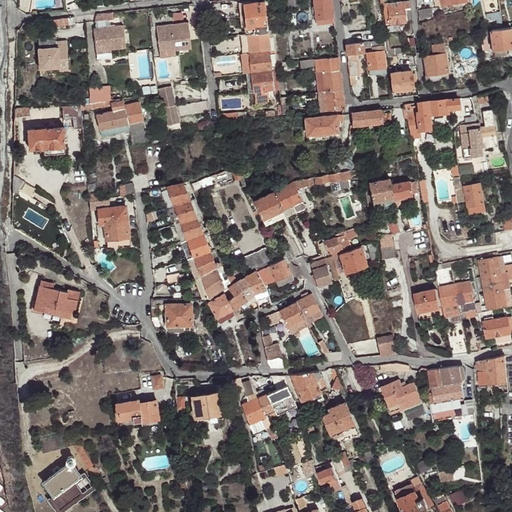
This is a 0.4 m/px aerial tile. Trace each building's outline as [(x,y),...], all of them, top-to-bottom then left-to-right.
[(296,8),(294,0),(282,0),(284,9),(296,8)] [(333,15),(331,0),(313,0),(316,18),(333,15)] [(401,1),(384,3),(385,11),(386,17),(386,22),(390,21),(390,24),(407,22),(407,19),(412,19),(409,0),(401,1)] [(245,4),(247,4),(247,1),(239,2),(240,15),(245,14),(245,4)] [(265,2),(247,4),(245,4),(245,14),(247,27),(267,25),(265,2)] [(431,17),(430,8),(417,10),(418,18),(431,17)] [(156,26),(158,48),(174,46),(174,48),(191,46),(188,22),(156,26)] [(91,27),(94,50),(109,48),(125,46),(122,24),(91,27)] [(243,27),(244,34),(247,34),(267,31),(267,25),(247,27),(243,27)] [(511,30),(511,27),(492,30),(493,36),(495,55),(511,53),(511,30)] [(346,30),(348,41),(370,38),(369,32),(362,33),(362,28),(346,30)] [(480,31),(481,38),(486,37),(493,36),(492,30),(480,31)] [(247,34),(249,53),(269,50),(269,47),(268,35),(267,31),(247,34)] [(240,35),(242,53),(249,53),(247,34),(244,34),(240,35)] [(416,45),(414,34),(408,35),(409,46),(416,45)] [(35,37),(36,47),(54,46),(54,40),(53,36),(35,37)] [(405,51),(405,47),(389,49),(388,37),(385,37),(385,39),(386,49),(387,53),(405,51)] [(54,46),(36,47),(37,68),(55,66),(55,69),(67,68),(65,39),(54,40),(54,46)] [(373,69),(386,67),(384,50),(386,49),(385,39),(364,42),(364,47),(375,46),(376,50),(368,51),(369,69),(373,69)] [(356,53),(365,52),(364,47),(364,42),(346,44),(347,54),(356,53)] [(174,46),(158,48),(159,56),(175,54),(174,48),(174,46)] [(249,53),(251,73),(271,70),(271,68),(270,53),(269,50),(249,53)] [(241,54),(243,74),(246,73),(251,73),(249,53),(242,53),(241,54)] [(347,54),(348,62),(357,61),(356,53),(347,54)] [(425,56),(427,76),(449,73),(447,61),(446,57),(446,53),(431,55),(425,56)] [(339,69),(338,57),(321,59),(322,71),(339,69)] [(322,71),(321,59),(300,61),(301,65),(312,64),(316,63),(317,72),(322,71)] [(348,62),(349,69),(355,68),(356,76),(358,75),(357,61),(348,62)] [(342,89),(339,69),(322,71),(324,91),(342,89)] [(271,70),(251,73),(253,92),(266,91),(273,90),(272,73),(271,70)] [(413,84),(412,73),(411,71),(391,73),(393,90),(393,91),(392,92),(394,93),(395,92),(395,91),(412,89),(412,90),(413,91),(415,90),(415,89),(413,88),(413,84)] [(449,73),(427,76),(428,81),(450,78),(449,73)] [(91,85),(92,102),(111,99),(111,85),(91,85)] [(171,89),(157,92),(165,127),(179,124),(171,89)] [(344,109),(342,89),(324,91),(326,110),(344,109)] [(268,102),(266,91),(253,92),(254,103),(268,102)] [(486,93),(475,96),(479,105),(489,102),(486,93)] [(92,102),(85,103),(85,108),(113,104),(112,101),(111,99),(92,102)] [(458,99),(446,100),(447,110),(459,109),(458,99)] [(112,101),(113,104),(114,109),(96,113),(100,128),(114,125),(143,119),(139,101),(123,105),(122,100),(112,101)] [(446,100),(428,102),(429,114),(448,112),(447,110),(446,100)] [(416,111),(406,112),(410,133),(411,137),(419,137),(419,129),(430,128),(429,114),(428,102),(418,103),(419,111),(416,111)] [(73,127),(82,126),(81,112),(80,103),(62,104),(63,117),(72,117),(73,127)] [(14,108),(14,116),(29,115),(29,112),(29,108),(29,107),(14,108)] [(463,149),(472,148),(473,155),(483,154),(481,146),(496,144),(491,109),(481,110),(483,126),(480,127),(480,124),(469,125),(470,134),(461,135),(463,149)] [(381,110),(351,112),(352,125),(390,122),(389,113),(381,113),(381,110)] [(336,115),(305,118),(306,135),(338,131),(336,115)] [(145,125),(143,119),(114,125),(116,132),(145,125)] [(44,147),(65,145),(64,125),(58,126),(57,123),(48,124),(48,127),(43,127),(43,124),(33,125),(34,128),(28,128),(30,148),(44,147)] [(116,132),(114,125),(100,128),(101,135),(116,132)] [(66,153),(65,145),(44,147),(44,155),(66,153)] [(370,166),(362,168),(363,175),(392,167),(390,160),(370,166)] [(242,178),(238,169),(232,172),(236,181),(240,179),(242,178)] [(349,170),(315,177),(315,181),(316,185),(338,180),(348,179),(350,178),(349,170)] [(199,181),(201,187),(213,184),(210,176),(199,180),(199,181)] [(454,177),(458,196),(462,196),(463,202),(466,201),(467,209),(470,208),(469,206),(485,203),(482,183),(473,184),(473,180),(465,182),(467,193),(462,194),(459,176),(454,177)] [(315,177),(292,181),(293,183),(294,183),(296,188),(313,185),(313,181),(315,181),(315,177)] [(391,184),(391,183),(390,178),(369,182),(375,209),(395,205),(391,184)] [(350,187),(348,179),(338,180),(339,189),(350,187)] [(409,180),(391,184),(395,205),(413,201),(409,180)] [(67,183),(68,195),(85,193),(84,182),(67,183)] [(117,183),(120,195),(126,194),(124,185),(123,182),(117,183)] [(190,199),(183,182),(167,186),(168,189),(174,204),(190,199)] [(124,185),(126,194),(127,194),(134,193),(133,183),(124,185)] [(274,192),(283,210),(293,206),(302,201),(296,188),(294,183),(293,183),(274,192)] [(88,187),(89,201),(101,199),(100,196),(93,197),(92,192),(91,189),(98,187),(98,185),(88,187)] [(168,206),(174,204),(168,189),(162,190),(168,206)] [(266,218),(283,210),(274,192),(254,201),(263,220),(266,218)] [(101,199),(89,201),(89,207),(103,204),(103,198),(101,199)] [(196,216),(190,199),(174,204),(175,207),(180,222),(196,216)] [(302,201),(293,206),(295,211),(296,211),(297,212),(303,209),(303,207),(305,207),(302,201)] [(486,210),(485,203),(469,206),(470,208),(470,213),(486,210)] [(105,222),(107,238),(107,239),(108,246),(130,243),(125,205),(98,209),(99,223),(105,222)] [(286,216),(286,217),(296,213),(295,211),(293,206),(283,210),(286,216)] [(175,224),(180,222),(175,207),(169,209),(175,224)] [(269,224),(286,216),(283,210),(266,218),(269,224)] [(203,233),(196,216),(180,222),(187,239),(203,233)] [(511,216),(502,218),(504,229),(511,227),(511,216)] [(96,239),(107,238),(105,222),(99,223),(94,223),(96,239)] [(187,239),(180,222),(175,224),(181,241),(187,239)] [(469,224),(463,225),(465,237),(471,236),(469,224)] [(340,243),(342,249),(347,247),(351,246),(349,239),(357,235),(354,227),(336,234),(337,237),(340,243)] [(497,251),(510,249),(508,231),(495,233),(497,251)] [(379,234),(380,242),(393,239),(392,232),(379,234)] [(209,251),(203,233),(187,239),(194,257),(209,251)] [(327,251),(328,253),(331,252),(326,241),(337,237),(336,234),(328,237),(327,236),(321,238),(327,251)] [(326,241),(331,252),(342,249),(340,243),(337,237),(326,241)] [(194,257),(187,239),(181,241),(182,245),(188,259),(194,257)] [(379,260),(376,241),(371,242),(374,261),(379,260)] [(394,243),(380,246),(382,257),(396,254),(394,243)] [(282,250),(284,255),(285,255),(289,261),(289,260),(296,259),(290,246),(282,250)] [(362,250),(361,246),(340,252),(346,271),(349,270),(363,266),(366,265),(362,250)] [(245,258),(251,270),(254,269),(267,263),(271,261),(265,249),(245,258)] [(216,268),(209,251),(194,257),(201,276),(216,268)] [(168,253),(156,257),(158,265),(170,262),(168,253)] [(271,261),(267,263),(268,265),(283,258),(287,266),(292,263),(289,260),(289,261),(285,255),(284,255),(271,261)] [(483,277),(502,273),(499,256),(480,260),(483,277)] [(201,276),(194,257),(188,259),(195,279),(201,276)] [(283,258),(268,265),(271,270),(275,280),(290,273),(287,266),(283,258)] [(470,264),(474,263),(474,259),(473,258),(450,262),(452,267),(452,268),(453,268),(453,270),(458,269),(458,267),(465,265),(464,263),(469,263),(470,264)] [(267,263),(254,269),(255,271),(258,276),(260,280),(263,286),(275,280),(271,270),(268,265),(267,263)] [(294,266),(292,263),(287,266),(290,273),(293,279),(294,280),(303,276),(302,275),(297,267),(294,266)] [(327,265),(313,269),(317,286),(332,282),(327,265)] [(365,272),(363,266),(349,270),(350,276),(365,272)] [(224,287),(216,268),(201,276),(209,298),(224,287)] [(226,271),(224,272),(230,283),(234,280),(229,270),(226,271)] [(252,273),(244,278),(253,295),(266,290),(263,286),(260,280),(258,276),(255,271),(252,273)] [(290,273),(275,280),(278,286),(293,279),(290,273)] [(504,290),(502,273),(483,277),(486,293),(504,290)] [(508,280),(507,273),(502,273),(504,290),(510,289),(508,280)] [(168,283),(181,281),(180,274),(167,276),(168,283)] [(209,298),(201,276),(195,279),(203,298),(209,298)] [(241,279),(236,282),(247,299),(250,304),(255,301),(253,295),(244,278),(241,279)] [(472,281),(455,285),(459,304),(475,301),(472,281)] [(236,282),(228,288),(232,297),(228,301),(232,309),(241,303),(247,299),(236,282)] [(343,284),(349,296),(354,294),(348,282),(343,284)] [(455,285),(439,288),(441,298),(442,304),(443,308),(459,304),(455,285)] [(46,313),(72,319),(74,319),(78,300),(67,298),(68,292),(52,288),(40,286),(34,310),(46,313)] [(232,297),(228,288),(222,292),(223,294),(208,302),(216,318),(217,318),(232,309),(228,301),(232,297)] [(68,289),(68,292),(67,298),(78,300),(79,292),(68,289)] [(426,291),(430,310),(440,308),(440,304),(438,298),(436,289),(426,291)] [(266,290),(253,295),(255,301),(268,296),(266,290)] [(507,306),(504,290),(486,293),(489,310),(507,306)] [(419,313),(429,310),(430,310),(426,291),(425,292),(415,294),(419,313)] [(302,298),(296,302),(304,317),(311,314),(314,319),(314,318),(316,319),(321,316),(322,315),(322,314),(311,293),(309,295),(302,298)] [(250,304),(247,299),(241,303),(244,308),(250,304)] [(475,301),(459,304),(460,310),(466,309),(476,307),(475,301)] [(296,302),(279,311),(287,326),(304,317),(296,302)] [(175,304),(167,304),(167,325),(169,325),(189,325),(192,325),(191,304),(175,304)] [(459,304),(443,308),(445,319),(460,315),(459,310),(460,310),(459,304)] [(151,320),(154,327),(160,325),(157,317),(157,308),(150,308),(151,320)] [(234,315),(232,309),(217,318),(220,324),(236,315),(235,315),(234,315)] [(45,319),(46,313),(34,310),(33,316),(45,319)] [(195,324),(208,321),(204,310),(194,312),(195,324)] [(71,325),(72,319),(46,313),(45,319),(71,325)] [(311,314),(304,317),(307,324),(310,323),(314,320),(314,319),(311,314)] [(307,324),(304,317),(287,326),(291,333),(308,324),(307,324)] [(484,321),(487,337),(496,336),(511,333),(507,317),(484,321)] [(499,348),(511,345),(511,340),(511,333),(496,336),(499,348)] [(263,339),(268,360),(275,358),(270,337),(263,339)] [(389,355),(396,353),(397,353),(394,341),(386,343),(389,355)] [(324,345),(320,347),(323,353),(328,353),(324,345)] [(341,360),(341,351),(328,353),(323,353),(328,361),(341,360)] [(506,381),(504,355),(477,361),(477,365),(479,384),(506,381)] [(271,368),(283,367),(281,359),(279,357),(275,358),(268,360),(268,362),(271,368)] [(459,366),(441,368),(444,385),(461,381),(460,375),(459,366)] [(337,376),(342,385),(343,384),(350,399),(358,396),(346,367),(334,368),(337,376)] [(441,368),(429,369),(432,387),(444,385),(441,368)] [(319,371),(312,372),(320,389),(326,387),(319,371)] [(312,372),(292,375),(296,388),(301,400),(302,401),(305,399),(321,392),(320,389),(312,372)] [(152,376),(154,389),(163,388),(161,375),(152,376)] [(271,376),(252,375),(254,382),(271,384),(274,383),(271,376)] [(224,385),(232,384),(231,380),(230,376),(215,377),(216,384),(224,384),(224,385)] [(276,389),(288,384),(285,376),(271,376),(274,383),(275,387),(276,389)] [(339,389),(342,385),(337,376),(335,381),(332,388),(335,390),(339,389)] [(241,382),(239,378),(231,380),(232,384),(236,394),(244,392),(241,382)] [(407,402),(421,398),(415,382),(403,385),(401,378),(382,384),(390,410),(402,406),(401,403),(407,401),(407,402)] [(245,395),(255,391),(250,379),(241,382),(244,392),(245,395)] [(461,381),(444,385),(432,387),(435,403),(465,398),(464,396),(461,381)] [(277,414),(297,405),(288,384),(276,389),(273,391),(267,393),(277,414)] [(343,399),(348,399),(342,385),(339,389),(343,399)] [(196,417),(223,412),(219,392),(193,397),(196,417)] [(324,399),(321,392),(305,399),(308,405),(324,399)] [(267,416),(268,418),(277,414),(267,393),(258,397),(267,416)] [(471,394),(464,396),(465,398),(467,408),(473,406),(471,394)] [(262,418),(267,416),(258,397),(242,404),(250,424),(262,418)] [(176,398),(177,409),(184,408),(183,399),(183,398),(176,398)] [(422,401),(421,398),(407,402),(407,401),(401,403),(402,406),(402,408),(422,401)] [(141,421),(158,418),(156,401),(141,403),(140,399),(117,404),(119,419),(133,416),(134,422),(141,421)] [(332,408),(328,409),(329,412),(322,415),(329,431),(337,427),(338,430),(339,429),(355,423),(346,402),(332,408)] [(224,419),(223,412),(196,417),(197,423),(203,422),(204,425),(219,423),(218,419),(224,419)] [(267,427),(271,425),(268,418),(267,416),(262,418),(265,428),(267,427)] [(159,423),(158,418),(141,421),(142,426),(159,423)] [(337,427),(329,431),(332,439),(342,435),(339,429),(338,430),(337,427)] [(81,444),(63,447),(69,456),(72,456),(78,451),(76,449),(82,446),(81,444)] [(94,465),(82,446),(76,449),(78,451),(89,468),(94,465)] [(368,463),(375,459),(371,449),(363,452),(368,463)] [(345,451),(338,453),(339,454),(343,465),(350,462),(349,461),(345,451)] [(55,511),(62,511),(92,489),(73,464),(74,463),(75,460),(74,458),(72,456),(69,456),(67,458),(66,461),(67,463),(43,481),(54,495),(47,501),(55,511)] [(351,469),(353,468),(358,466),(356,461),(353,460),(349,461),(350,462),(351,464),(350,465),(351,469)] [(95,464),(94,465),(89,468),(94,476),(100,472),(95,464)] [(275,476),(288,472),(285,464),(273,467),(275,476)] [(329,480),(337,477),(333,466),(317,472),(321,483),(329,480)] [(451,468),(439,470),(441,480),(453,478),(451,468)] [(423,479),(438,476),(437,471),(437,470),(420,473),(423,479)] [(411,480),(388,490),(396,492),(413,484),(419,476),(411,480)] [(420,478),(419,476),(413,484),(414,485),(423,508),(424,510),(430,508),(431,511),(438,511),(439,511),(420,478)] [(333,491),(342,488),(340,484),(337,477),(329,480),(333,491)] [(342,488),(349,506),(353,504),(344,482),(340,484),(342,488)] [(414,485),(413,484),(396,492),(397,493),(404,511),(413,511),(423,508),(414,485)] [(461,489),(449,495),(452,504),(465,498),(461,489)] [(388,490),(398,511),(404,511),(397,493),(396,492),(388,490)] [(354,511),(368,511),(363,498),(354,502),(357,511),(354,511)] [(453,511),(447,500),(437,504),(441,511),(453,511)]
